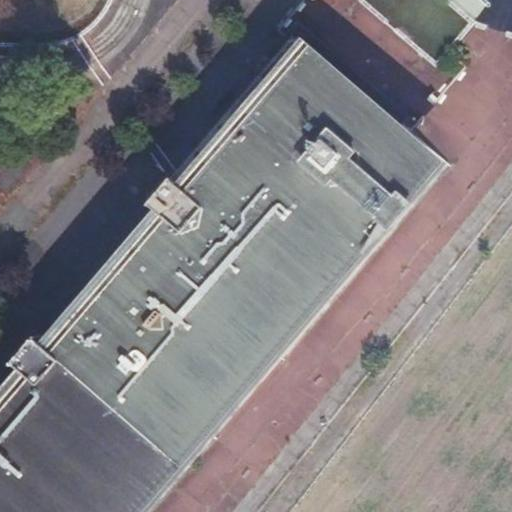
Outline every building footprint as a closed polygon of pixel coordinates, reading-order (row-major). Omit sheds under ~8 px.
[(179,218),(155,247),(256,333),(422,137),(300,35),(160,202),(179,218)] [(422,137),(256,333),(290,361),(455,164),(422,137)] [(0,178),(11,167),(0,157),(0,178)] [(155,247),(89,326),(190,411),(256,333),(155,247)] [(0,511),(104,511),(120,495),(190,411),(89,326),(65,355),(45,339),(22,366),(34,377),(0,417),(0,511)] [(190,411),(120,495),(141,511),(162,511),(223,439),(190,411)]
